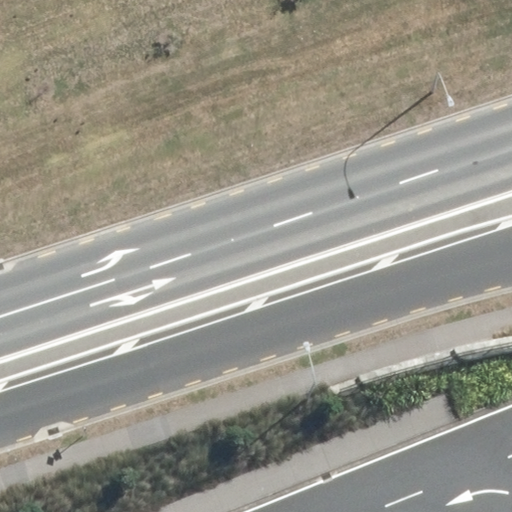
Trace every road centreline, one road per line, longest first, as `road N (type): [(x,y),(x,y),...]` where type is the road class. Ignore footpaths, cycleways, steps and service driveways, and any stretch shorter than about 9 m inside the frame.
road 1 (unclassified): [(0,306),(511,138)]
road 2 (unclassified): [(511,247),(0,411)]
